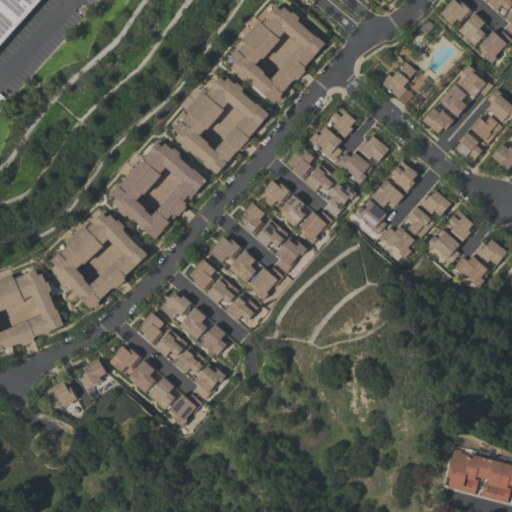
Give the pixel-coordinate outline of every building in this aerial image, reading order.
[(39,0),(0,44),(0,0),(39,0)] [(453,0),(458,4),(460,2),(470,11),(460,23),(456,19),(450,25),(438,14),(439,13),(438,12),(442,8),(443,8),(451,0),(453,0)] [(511,0),(511,3),(506,10),(501,5),(495,11),(484,0),(511,0)] [(304,67),(303,69),(305,71),(296,81),(295,79),(293,81),(292,80),(281,93),(282,94),(280,96),(281,97),(277,102),(275,101),(273,104),(259,91),(247,80),(246,81),(245,80),(243,81),(236,75),(238,73),(231,67),(234,63),(229,59),(236,50),(237,51),(244,43),(243,43),(243,42),(241,40),(257,21),(259,23),(260,22),(261,23),(276,7),(280,10),(283,7),(290,13),(292,12),(299,18),(297,20),(298,20),(297,21),(317,38),(324,44),(304,67)] [(511,35),(505,28),(509,23),(503,18),(507,13),(508,14),(511,9),(511,35)] [(484,22),(478,29),(484,34),(473,46),(457,31),(473,13),(484,22)] [(491,31),(496,35),(501,31),(511,40),(502,51),(500,49),(494,56),(495,58),(491,63),(479,53),(480,52),(476,48),(491,31)] [(411,95),(404,104),(380,83),(388,74),(392,77),(405,62),(415,71),(402,87),(405,89),(411,95)] [(456,82),(460,77),(458,76),(467,65),(474,70),(473,72),(480,77),(480,76),(492,86),(483,96),(477,91),(473,97),(456,82)] [(234,84),(236,82),(243,88),(241,90),(242,91),(241,92),(255,104),(256,103),(268,113),(259,124),(260,125),(254,132),(253,131),(248,137),(249,138),(247,140),(249,142),(241,152),(238,149),(216,175),(203,163),(204,162),(196,155),(195,157),(189,151),(187,152),(180,146),(182,144),(174,137),(178,133),(173,129),(180,121),(181,122),(188,114),(187,113),(187,112),(185,110),(201,92),(203,94),(204,93),(205,94),(220,77),(224,81),(227,77),(234,84)] [(453,84),(465,95),(460,100),(465,105),(456,116),(438,100),(453,84)] [(491,103),(486,99),(495,88),(505,97),(504,99),(511,105),(511,104),(511,115),(508,120),(507,120),(504,123),(486,108),(491,103)] [(339,106),(355,120),(349,126),(351,128),(343,138),(331,128),(333,126),(332,126),(334,123),(328,118),(339,106)] [(427,124),(426,124),(422,120),(422,119),(432,107),(438,113),(442,108),(454,118),(444,129),(442,127),(437,133),(427,124)] [(478,117),(484,122),(489,116),(501,127),(486,143),(469,127),(478,117)] [(341,140),(336,146),(341,150),(332,160),(321,150),(323,148),(316,143),(314,145),(308,139),(314,132),(315,132),(318,129),(320,130),(324,125),(341,140)] [(479,141),(475,145),(481,150),(471,162),(455,149),(461,143),(458,141),(467,131),(479,141)] [(379,141),(388,149),(377,161),(371,156),(369,158),(367,159),(356,150),(358,148),(357,147),(364,139),(366,141),(372,135),(379,141)] [(172,149),(173,147),(180,153),(178,155),(180,157),(179,158),(193,170),(193,169),(206,180),(196,190),(197,191),(191,197),(192,198),(186,204),(186,203),(184,205),(186,207),(178,216),(176,214),(174,216),(175,217),(169,223),(165,227),(164,227),(163,229),(163,230),(155,239),(140,227),(141,226),(128,215),(128,216),(126,214),(124,216),(117,211),(119,209),(112,202),(115,198),(110,194),(118,186),(118,187),(125,179),(125,178),(142,158),(142,159),(157,142),(162,146),(164,143),(172,149)] [(501,144),(507,149),(509,147),(511,145),(511,163),(507,170),(491,156),(501,144)] [(300,147),(313,157),(307,164),(312,167),(302,179),(291,170),(293,167),(287,162),(300,147)] [(371,168),(367,172),(368,173),(358,184),(353,179),(354,177),(347,171),(345,173),(335,163),(345,153),(349,157),(354,152),(371,168)] [(393,182),(396,178),(390,172),(401,161),(407,166),(407,165),(411,169),(411,168),(417,173),(411,180),(413,182),(404,192),(393,182)] [(336,178),(325,190),(319,185),(314,191),(303,181),(319,163),(336,178)] [(280,204),(276,200),(270,206),(264,201),(263,202),(258,197),(264,190),(263,189),(267,186),(266,185),(271,180),(277,185),(280,183),(290,193),(280,204)] [(394,206),(388,201),(382,207),(370,196),(375,189),(376,190),(385,180),(403,195),(394,206)] [(334,217),(324,208),(329,203),(323,198),(328,192),(329,192),(337,183),(337,182),(338,181),(343,185),(344,184),(355,193),(349,199),(348,198),(342,204),(344,205),(334,217)] [(450,203),(439,215),(433,210),(429,214),(418,204),(427,193),(429,196),(434,190),(450,203)] [(277,212),(292,194),(303,204),(299,210),(304,214),(293,227),(277,212)] [(366,225),(367,224),(360,217),(359,219),(353,214),(363,203),(364,204),(367,199),(370,202),(370,201),(385,214),(380,220),(385,224),(376,234),(366,225)] [(251,203),(264,213),(258,220),(262,223),(252,235),(242,226),(244,223),(238,218),(251,203)] [(419,239),(406,228),(411,222),(406,218),(415,207),(433,222),(419,239)] [(449,231),(452,227),(446,221),(457,209),(473,223),(467,230),(470,232),(463,240),(462,239),(460,241),(449,231)] [(332,220),(323,231),(321,229),(315,237),(316,238),(311,244),(300,234),(301,233),(297,229),(299,226),(311,211),(317,216),(321,211),(332,220)] [(140,249),(141,248),(147,254),(137,264),(124,276),(125,276),(123,278),(125,280),(115,289),(113,286),(99,300),(100,300),(97,303),(98,304),(94,308),(93,307),(90,309),(71,289),(70,290),(64,283),(62,284),(56,278),(57,276),(51,269),(55,265),(50,260),(58,252),(59,254),(67,247),(66,246),(67,245),(64,242),(82,226),(84,228),(85,227),(86,228),(102,213),(106,217),(109,214),(116,221),(118,219),(124,226),(122,228),(123,229),(123,230),(140,249)] [(287,233),(276,246),(270,241),(265,247),(255,238),(270,219),(287,233)] [(388,227),(393,232),(398,226),(415,241),(411,246),(413,247),(404,258),(398,252),(399,251),(392,245),(391,247),(380,237),(388,227)] [(458,244),(454,249),(458,253),(450,263),(439,254),(441,252),(433,246),(432,248),(426,244),(436,232),(437,233),(440,229),(458,244)] [(231,259),(227,256),(221,262),(208,252),(222,236),(228,242),(230,239),(241,248),(231,259)] [(285,273),(275,264),(280,259),(274,254),(289,237),(293,241),(294,240),(298,243),(299,242),(306,249),(300,255),(299,253),(293,260),(295,262),(285,273)] [(495,265),(489,259),(486,263),(474,253),(483,243),(485,245),(490,239),(500,248),(501,247),(506,251),(505,252),(506,252),(495,265)] [(228,268),(243,250),(254,260),(249,266),(255,270),(244,283),(228,268)] [(489,270),(484,275),(486,277),(477,288),(470,282),(472,280),(465,275),(464,276),(453,267),(461,257),(467,261),(472,255),(489,270)] [(197,265),(197,264),(201,260),(202,259),(215,270),(209,276),(213,280),(204,292),(193,282),(195,280),(189,275),(197,265)] [(283,276),(274,287),(272,285),(265,293),(267,294),(262,299),(251,290),(252,289),(247,285),(262,267),(268,272),(272,267),(283,276)] [(45,282),(48,281),(51,290),(49,291),(50,292),(48,293),(55,309),(57,309),(63,324),(50,329),(50,331),(42,334),(42,333),(34,336),(34,337),(32,338),(33,341),(22,346),(21,343),(18,344),(18,343),(3,350),(3,349),(0,350),(0,279),(12,275),(13,277),(14,277),(14,278),(35,269),(37,275),(41,273),(45,282)] [(237,290),(227,303),(221,298),(216,303),(205,294),(220,276),(237,290)] [(181,317),(177,313),(172,319),(160,308),(173,293),(180,298),(181,296),(191,305),(181,317)] [(257,308),(246,320),(241,315),(236,321),(225,311),(241,293),(257,308)] [(178,325),(194,307),(205,317),(200,322),(206,327),(195,339),(178,325)] [(151,312),(163,323),(158,329),(162,333),(151,344),(141,335),(143,333),(137,328),(151,312)] [(198,342),(214,324),(225,333),(219,339),(225,344),(215,356),(198,342)] [(186,343),(175,356),(169,350),(164,356),(154,347),(169,329),(186,343)] [(130,369),(126,366),(120,372),(108,362),(114,355),(113,355),(116,351),(121,345),(127,351),(129,349),(140,358),(130,369)] [(206,360),(195,373),(189,368),(184,374),(173,364),(185,349),(186,350),(189,346),(206,360)] [(87,389),(86,387),(85,387),(80,378),(83,376),(79,369),(86,365),(86,364),(97,359),(105,373),(98,377),(101,382),(87,389)] [(127,378),(130,374),(142,360),(153,370),(149,375),(154,380),(143,392),(127,378)] [(204,399),(194,391),(199,386),(192,381),(196,376),(197,377),(208,364),(212,368),(214,366),(224,376),(219,382),(218,380),(212,387),(213,388),(204,399)] [(146,394),(162,377),(173,386),(168,392),(174,397),(163,409),(146,394)] [(62,406),(59,401),(52,405),(44,391),(62,381),(66,388),(69,387),(76,399),(62,406)] [(201,403),(192,414),(190,412),(184,420),(186,421),(181,427),(170,417),(170,416),(166,412),(169,410),(168,409),(181,394),(186,399),(191,394),(201,403)] [(471,449),(511,459),(511,504),(511,500),(511,486),(506,485),(506,487),(511,488),(507,502),(496,499),(480,495),(483,481),(486,482),(487,479),(474,476),(474,478),(477,479),(474,493),(447,487),(448,484),(447,484),(449,477),(447,476),(453,449),(454,449),(455,446),(471,449)]
